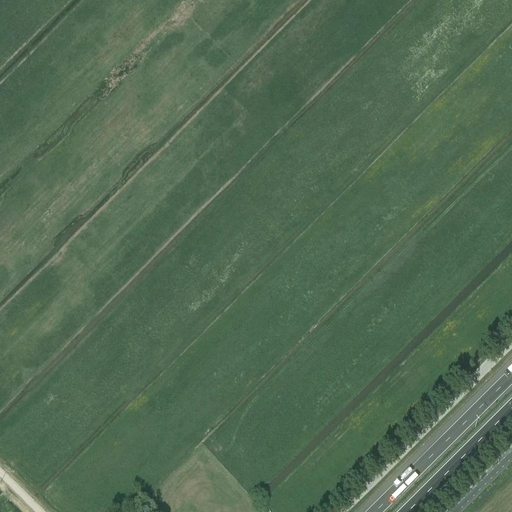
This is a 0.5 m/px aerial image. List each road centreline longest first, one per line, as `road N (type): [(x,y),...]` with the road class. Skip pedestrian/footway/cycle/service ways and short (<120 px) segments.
road 1 (unclassified): [(341,511),(511,341)]
road 2 (motorway): [(511,375),(375,511)]
road 3 (motorway): [(407,511),(511,408)]
